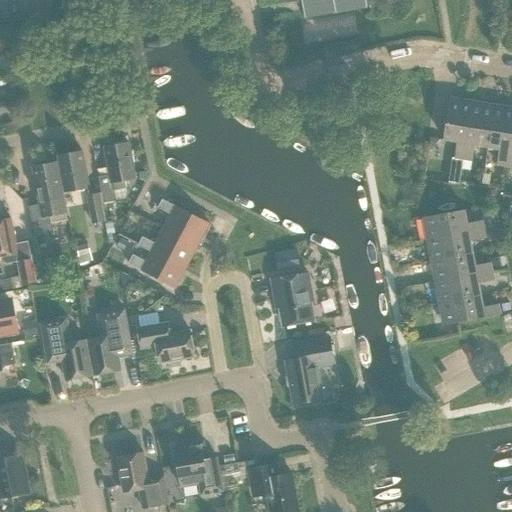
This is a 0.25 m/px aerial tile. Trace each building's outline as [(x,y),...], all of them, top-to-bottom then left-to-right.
[(285,0),(287,4),(302,1),(305,19),(368,7),(406,0),(405,0),(285,0)] [(463,159),(464,159),(472,103),(451,100),(444,140),(457,142),(455,158),(463,159)] [(475,145),(487,147),(494,106),(472,103),(464,159),(472,160),(475,145)] [(497,164),(506,166),(511,127),(511,109),(494,106),(487,147),(500,149),(497,164)] [(110,175),(98,177),(103,203),(117,201),(114,188),(123,186),(122,181),(135,178),(128,143),(105,147),(110,175)] [(59,156),(65,191),(89,187),(82,151),(59,156)] [(452,157),(450,169),(461,171),(461,169),(463,159),(455,158),(452,157)] [(448,162),(430,160),(427,180),(445,183),(448,162)] [(35,235),(55,231),(53,223),(68,220),(57,162),(33,167),(40,204),(29,206),(35,235)] [(149,171),(138,173),(139,178),(145,182),(149,175),(149,171)] [(87,196),(93,223),(105,221),(100,193),(87,196)] [(171,214),(164,227),(198,245),(210,223),(176,206),(175,206),(162,199),(158,207),(171,214)] [(424,218),(428,239),(484,229),(483,221),(467,224),(465,210),(424,218)] [(491,215),(482,217),(483,221),(484,229),(493,227),(496,226),(494,215),(491,215)] [(36,282),(28,241),(16,244),(11,218),(0,220),(0,256),(5,256),(7,265),(18,263),(21,277),(22,284),(22,285),(36,282)] [(112,223),(105,224),(107,234),(114,232),(112,223)] [(493,227),(484,229),(486,238),(486,240),(500,238),(498,226),(496,226),(493,227)] [(187,267),(198,245),(164,227),(156,243),(143,236),(138,245),(151,252),(153,249),(187,267)] [(63,229),(50,232),(53,245),(66,242),(63,229)] [(486,238),(484,229),(428,239),(432,261),(473,253),(471,241),(486,238)] [(120,238),(116,246),(123,250),(127,242),(120,238)] [(80,263),(92,261),(89,243),(77,246),(80,263)] [(153,249),(151,252),(146,261),(133,254),(128,263),(142,270),(141,270),(175,288),(187,267),(153,249)] [(282,253),(275,254),(277,267),(284,266),(282,253)] [(475,266),(473,253),(432,261),(436,282),(492,271),(492,269),(491,264),(491,263),(475,266)] [(499,257),(490,259),(491,263),(491,264),(492,269),(492,271),(507,268),(506,266),(506,264),(504,256),(499,257)] [(478,283),(494,280),(492,271),(436,282),(440,303),(481,295),(478,283)] [(122,273),(121,274),(125,293),(133,287),(140,282),(122,273)] [(277,295),(283,326),(314,320),(309,289),(311,289),(308,273),(271,280),(274,296),(277,295)] [(21,277),(10,279),(12,289),(23,287),(22,285),(22,284),(21,277)] [(499,305),(483,308),(481,295),(440,303),(445,324),(500,314),(499,305)] [(0,334),(17,331),(11,301),(0,303),(0,334)] [(506,303),(502,304),(503,310),(503,311),(511,310),(509,303),(506,303)] [(95,375),(121,370),(118,357),(132,355),(124,310),(97,315),(102,337),(88,339),(95,375)] [(66,319),(41,323),(49,365),(63,362),(66,380),(92,375),(85,340),(70,343),(66,319)] [(34,321),(23,323),(26,338),(37,336),(34,321)] [(137,328),(142,351),(157,348),(161,369),(180,365),(179,359),(195,356),(190,330),(172,334),(170,322),(137,328)] [(322,398),(316,367),(334,364),(329,338),(298,344),(301,359),(287,361),(294,403),(322,398)] [(0,384),(6,383),(3,367),(16,364),(12,343),(0,344),(0,384)] [(205,465),(204,460),(207,459),(204,441),(174,447),(181,487),(198,484),(201,495),(224,491),(219,463),(205,465)] [(0,451),(0,492),(5,496),(29,492),(23,464),(13,458),(10,458),(8,450),(0,451)] [(139,489),(143,508),(169,504),(164,476),(148,479),(143,452),(117,457),(124,492),(139,489)] [(233,454),(224,456),(225,463),(234,461),(233,454)] [(266,490),(270,511),(299,511),(292,473),(278,476),(275,464),(248,469),(253,493),(266,490)]
